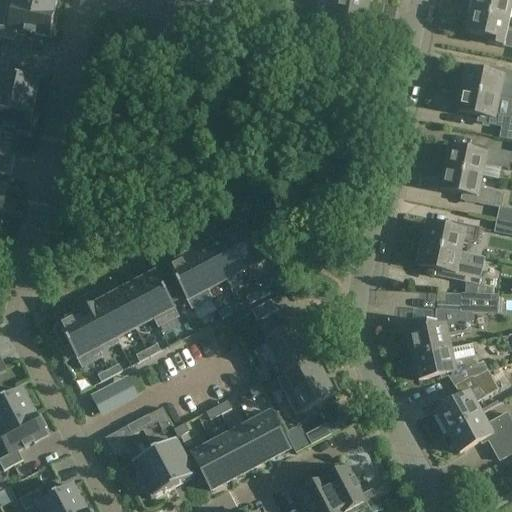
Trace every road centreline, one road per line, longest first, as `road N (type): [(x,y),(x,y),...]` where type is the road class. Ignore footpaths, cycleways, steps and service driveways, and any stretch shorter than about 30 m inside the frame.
road 1 (residential): [(438,511),(365,337),(366,291),(426,0)]
road 2 (residential): [(19,329),(247,216)]
road 3 (residential): [(113,511),(19,329)]
road 4 (residential): [(86,0),(47,172)]
road 5 (residential): [(19,329),(16,310),(47,172)]
road 6 (residential): [(339,448),(217,511)]
